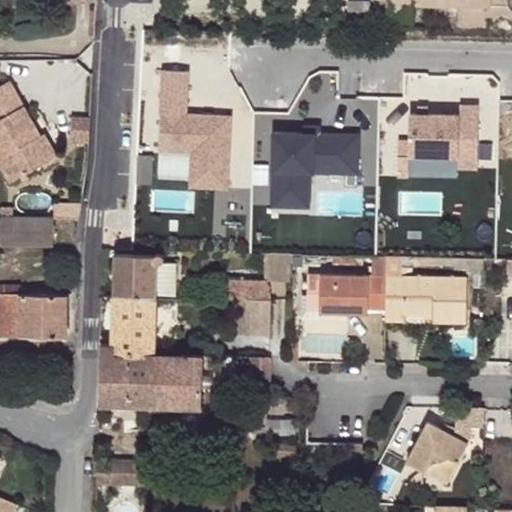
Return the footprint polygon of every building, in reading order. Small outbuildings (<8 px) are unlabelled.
[(383,0),(383,9),(383,18),(411,20),(411,5),(486,7),(486,0),(383,0)] [(343,12),(363,12),(363,2),(344,1),(343,12)] [(164,65),(163,180),(234,181),(235,109),(192,108),(193,65),(164,65)] [(0,153),(9,149),(22,173),(58,153),(45,130),(41,132),(11,77),(0,82),(0,153)] [(464,109),(413,109),(413,136),(402,136),(402,172),(416,172),(416,153),(463,153),(462,165),(484,165),(484,100),(464,100),(464,109)] [(89,137),(93,117),(77,114),(74,135),(89,137)] [(315,204),(315,169),(365,169),(364,126),(274,127),(275,204),(315,204)] [(9,149),(0,153),(0,159),(11,179),(22,173),(9,149)] [(316,172),(317,185),(349,183),(348,170),(316,172)] [(53,201),(53,217),(79,217),(81,201),(53,201)] [(1,206),(0,217),(13,217),(13,205),(1,206)] [(53,245),(53,217),(13,217),(0,217),(1,245),(53,245)] [(293,276),(293,249),(268,249),(268,276),(293,276)] [(117,253),(116,295),(154,296),(155,262),(157,262),(159,260),(160,257),(159,254),(157,253),(154,253),(152,254),(117,253)] [(385,255),(368,254),(368,274),(307,272),(306,295),(320,296),(319,311),(367,313),(367,308),(384,308),(385,255)] [(384,308),(384,320),(405,320),(405,312),(422,312),(433,312),(433,320),(466,321),(468,275),(405,274),(406,255),(385,255),(384,308)] [(453,256),(453,271),(482,272),(482,257),(453,256)] [(154,296),(176,297),(177,262),(157,262),(155,262),(154,296)] [(244,298),(245,282),(223,282),(223,298),(230,298),(244,298)] [(248,298),(270,298),(270,297),(266,283),(245,282),(244,298),(248,298)] [(0,294),(0,336),(66,337),(66,294),(21,294),(0,294)] [(154,296),(116,295),(114,344),(118,344),(118,351),(153,352),(154,296)] [(305,311),(319,311),(320,296),(306,295),(306,297),(305,311)] [(319,319),(319,311),(305,311),(306,297),(299,297),(298,317),(319,319)] [(246,333),(269,334),(270,318),(247,317),(248,298),(244,298),(230,298),(229,333),(246,333)] [(270,318),(270,298),(248,298),(247,317),(270,318)] [(422,320),(433,320),(433,312),(422,312),(422,320)] [(114,344),(103,344),(100,402),(150,403),(151,354),(118,355),(118,351),(118,344),(114,344)] [(161,354),(153,354),(151,354),(150,403),(206,404),(206,355),(161,354)] [(269,387),(269,355),(252,355),(251,387),(269,387)] [(268,392),(269,387),(251,387),(250,403),(268,404),(268,392)] [(483,407),(456,406),(455,436),(429,421),(406,459),(447,482),(469,443),(470,427),(482,427),(483,407)] [(273,442),(273,454),(296,455),(298,454),(300,450),(300,447),(299,444),(296,443),(273,442)] [(337,463),(354,471),(364,452),(359,449),(359,443),(339,442),(333,454),(340,458),(337,463)] [(340,458),(333,454),(330,459),(337,463),(340,458)] [(0,511),(19,511),(23,504),(0,495),(0,466),(3,458),(0,456),(0,511)] [(97,480),(149,481),(150,464),(150,457),(115,456),(114,468),(97,467),(97,480)] [(364,494),(364,503),(379,503),(380,495),(364,494)]
